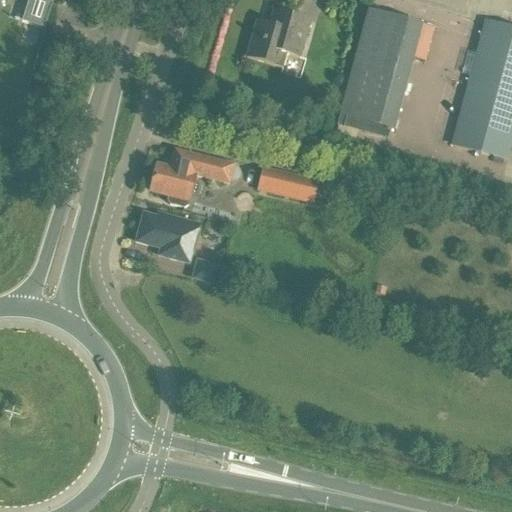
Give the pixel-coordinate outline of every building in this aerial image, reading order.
[(30,0),(25,20),(43,26),(50,3),(51,0),(30,0)] [(299,59),(309,22),(273,12),(265,41),(252,37),(246,59),(282,70),(286,56),(299,59)] [(366,23),(340,116),(390,130),(415,37),(366,23)] [(507,160),(511,143),(511,31),(487,24),(454,146),(507,160)] [(170,206),(184,210),(188,207),(189,203),(185,202),(192,176),(230,186),(234,168),(233,168),(233,167),(174,151),(170,167),(158,164),(157,168),(154,170),(153,175),(155,178),(151,192),(169,197),(167,202),(170,206)] [(256,194),(272,197),(309,206),(314,185),(261,173),(256,194)] [(144,216),(137,243),(161,250),(159,256),(188,264),(191,252),(198,226),(178,221),(159,215),(158,220),(144,216)] [(217,286),(221,269),(197,263),(193,280),(217,286)]
